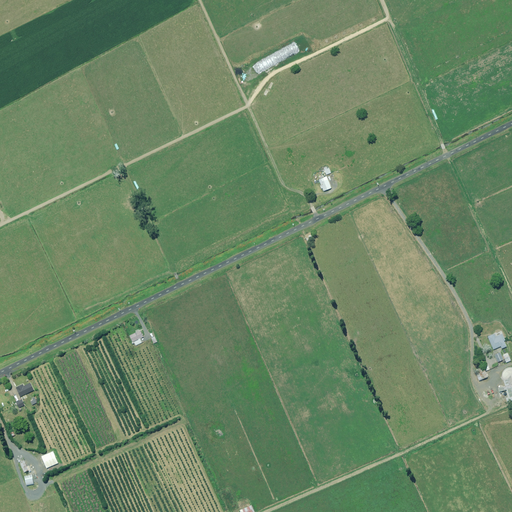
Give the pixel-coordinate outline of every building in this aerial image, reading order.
[(332,188),(327,177),(319,180),(321,185),(320,186),(322,189),(323,188),(324,191),(332,188)] [(143,337),(141,331),(131,336),(133,342),(143,337)] [(502,349),(507,347),(502,335),(496,338),(494,335),(488,337),(494,350),(501,347),(502,349)] [(504,360),(500,353),(495,355),(498,362),(504,360)] [(488,377),(486,372),(477,375),(479,381),(488,377)] [(511,403),(511,383),(511,384),(511,379),(504,380),(506,386),(498,388),(499,393),(507,391),(510,404),(511,403)] [(34,390),(30,383),(24,386),(23,385),(16,388),(20,397),(34,390)] [(25,405),(22,400),(16,402),(19,408),(25,405)] [(58,463),(54,452),(42,457),(47,468),(58,463)] [(21,463),(25,473),(29,471),(30,473),(32,472),(29,466),(27,467),(25,461),(21,463)] [(32,477),(32,475),(25,477),(27,486),(34,485),(32,477)]
